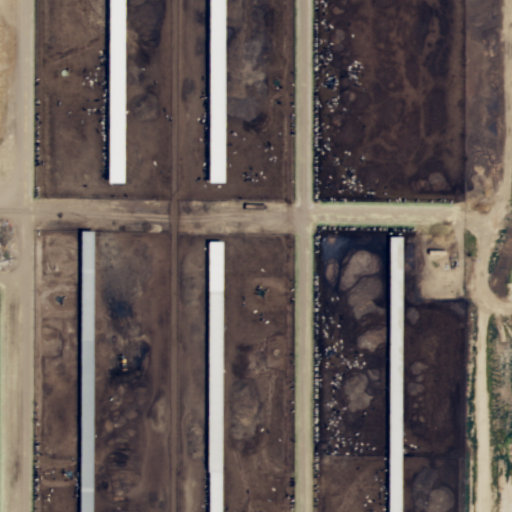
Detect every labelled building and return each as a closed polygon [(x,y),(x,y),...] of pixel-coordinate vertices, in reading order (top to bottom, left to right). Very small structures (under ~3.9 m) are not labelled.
[(120,0),(120,182),(104,182),(104,0),(120,0)] [(205,0),(220,0),(220,182),(205,181),(205,0)] [(76,511),(77,230),(90,230),(89,511),(76,511)] [(384,511),(386,236),(399,236),(397,511),(384,511)] [(205,511),(205,471),(204,471),(205,241),(219,241),(217,511),(205,511)]
